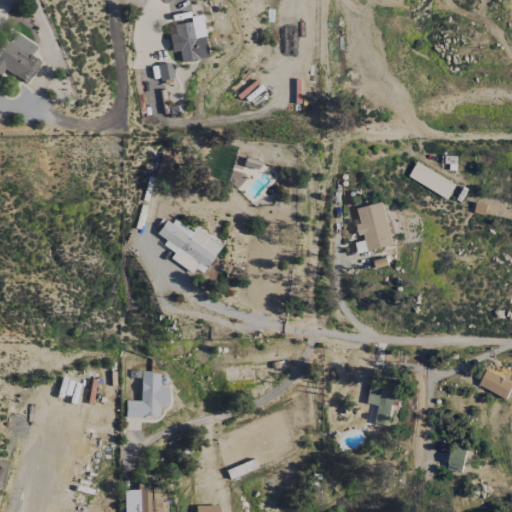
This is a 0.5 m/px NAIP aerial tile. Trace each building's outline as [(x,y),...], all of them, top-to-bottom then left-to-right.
[(208,56),(200,14),(189,16),(190,21),(175,24),(177,34),(168,35),(171,51),(178,50),(180,61),(208,56)] [(0,73),(3,68),(26,83),(40,61),(30,55),(36,45),(10,29),(0,45),(0,73)] [(158,64),(160,80),(173,78),(171,62),(158,64)] [(408,176),(446,200),(455,185),(417,161),(408,176)] [(392,245),(383,202),(355,208),(362,241),(355,242),(357,253),(392,245)] [(475,213),(485,214),(486,204),(476,203),(475,213)] [(195,228),(192,233),(167,217),(156,233),(166,239),(162,244),(174,252),(171,256),(200,276),(221,245),(195,228)] [(268,372),(267,363),(224,365),(225,374),(268,372)] [(511,388),(511,382),(487,369),(479,385),(506,399),(511,388)] [(125,416),(158,416),(158,405),(166,405),(167,387),(158,386),(159,372),(141,371),(140,400),(126,399),(125,416)] [(388,426),(391,405),(399,406),(402,389),(369,383),(365,403),(377,405),(373,423),(388,426)] [(467,448),(452,446),(448,470),(463,473),(467,448)] [(160,511),(160,499),(168,498),(167,487),(148,488),(148,487),(123,488),(123,511),(160,511)]
